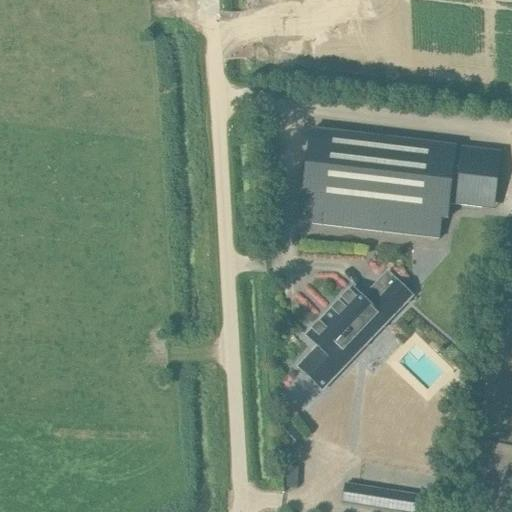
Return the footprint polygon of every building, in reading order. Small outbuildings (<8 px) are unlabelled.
[(487,150),(489,129),(464,126),(461,148),(311,130),(300,223),(440,240),(442,220),(449,221),(452,194),(465,196),(470,158),(469,158),(470,148),(487,150)] [(390,303),(375,287),(364,300),(351,288),(305,336),(334,363),(379,315),(390,303)] [(289,424),(277,436),(290,449),(302,437),(289,424)] [(284,469),(284,489),(297,489),(298,469),(284,469)] [(399,511),(416,511),(418,496),(338,485),(336,503),(399,511)]
